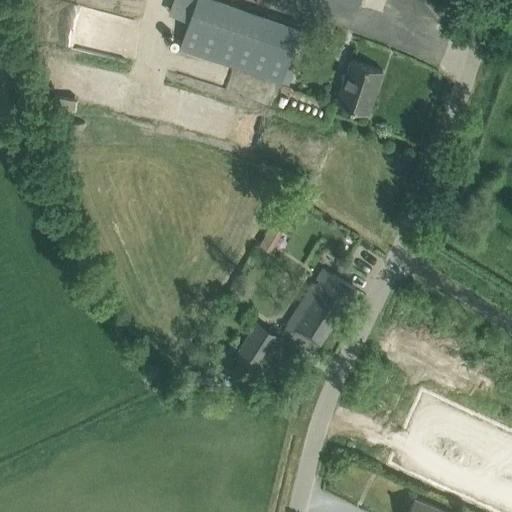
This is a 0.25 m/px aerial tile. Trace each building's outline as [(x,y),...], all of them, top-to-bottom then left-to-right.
[(282,83),(300,29),(218,0),(196,0),(180,47),(282,83)] [(368,113),(383,70),(352,59),(337,102),(368,113)] [(126,98),(125,78),(97,79),(98,99),(126,98)] [(240,89),(260,96),(263,88),(243,80),(240,89)] [(283,230),(272,223),(259,243),(270,250),(283,230)] [(282,331),(291,337),(297,341),(314,352),(355,288),(332,273),(323,288),(314,282),(288,322),(282,331)] [(256,370),(279,336),(257,321),(234,356),(256,370)] [(449,511),(415,497),(407,511),(449,511)]
